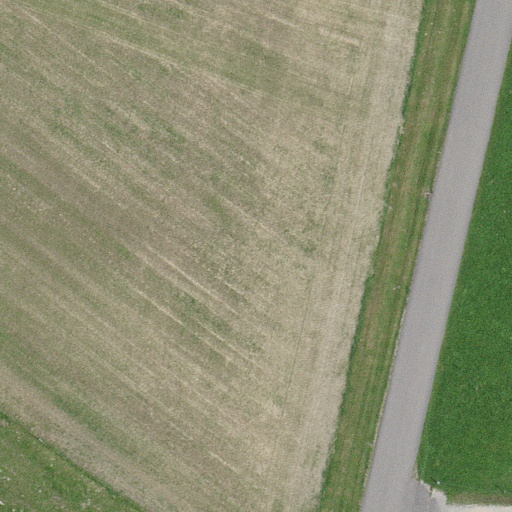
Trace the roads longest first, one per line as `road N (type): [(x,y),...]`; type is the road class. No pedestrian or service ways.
road 1 (unclassified): [(487,0),(382,511)]
road 2 (track): [(391,467),(511,497)]
